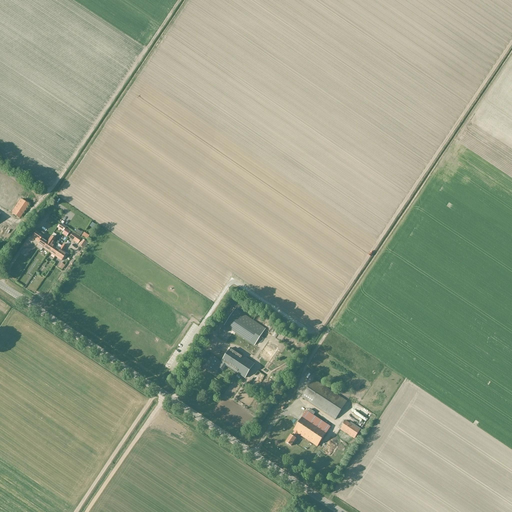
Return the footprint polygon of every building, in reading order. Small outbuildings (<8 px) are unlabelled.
[(17,187),(11,185),(4,202),(10,204),(17,187)] [(19,219),(25,210),(29,205),(20,199),(11,213),(19,219)] [(60,223),(57,228),(63,232),(66,227),(60,223)] [(47,242),(41,238),(44,234),(37,229),(32,237),(38,242),(37,244),(43,248),(47,242)] [(53,246),(51,245),(55,239),(51,237),(47,242),(43,248),(49,253),(53,246)] [(59,250),(55,248),(59,242),(57,241),(53,246),(49,253),(55,257),(59,250)] [(65,254),(61,252),(65,247),(62,245),(59,250),(55,257),(61,261),(65,254)] [(254,346),(266,329),(235,309),(224,326),(254,346)] [(269,340),(259,354),(268,361),(278,346),(269,340)] [(245,378),(254,364),(231,348),(221,363),(222,363),(219,367),(218,367),(213,374),(219,378),(224,370),(223,370),(226,366),(245,378)] [(211,373),(219,361),(212,356),(204,368),(211,373)] [(335,420),(347,401),(314,379),(301,398),(335,420)] [(233,381),(225,394),(231,398),(239,385),(233,381)] [(281,411),(285,406),(280,403),(277,408),(281,411)] [(158,408),(148,424),(155,428),(165,412),(158,408)] [(330,427),(309,413),(307,411),(293,431),(294,432),(292,436),(291,435),(286,443),(291,446),(293,443),(294,444),(297,439),(295,438),(298,434),(317,447),(330,427)] [(360,430),(350,424),(346,421),(340,429),(354,439),(360,430)] [(327,457),(331,453),(325,447),(321,451),(327,457)]
